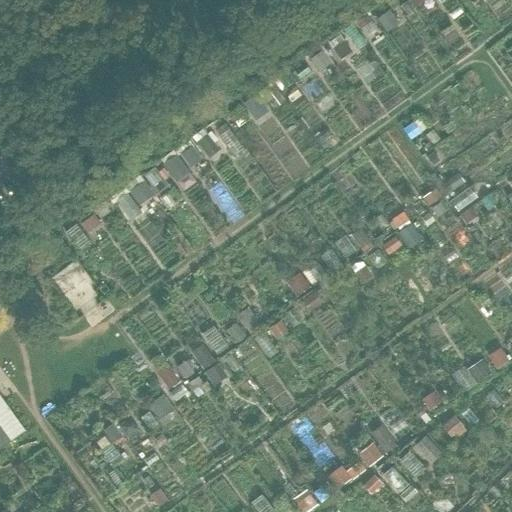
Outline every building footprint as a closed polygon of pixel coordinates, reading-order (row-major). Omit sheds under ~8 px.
[(390,9),(378,17),(387,30),(399,22),(390,9)] [(163,167),(180,183),(216,145),(199,129),(163,167)] [(76,259),(52,277),(60,287),(69,281),(76,289),(90,278),(76,259)] [(296,293),(308,287),(300,272),(288,279),(296,293)] [(452,376),(463,392),(509,360),(498,344),(452,376)] [(166,364),(157,372),(170,387),(179,380),(166,364)] [(219,365),(207,371),(212,382),(224,376),(219,365)] [(0,396),(0,430),(9,443),(25,431),(0,396)] [(456,415),(443,426),(452,437),(465,427),(456,415)] [(383,424),(370,431),(375,440),(358,450),(366,464),(396,446),(383,424)] [(0,449),(9,443),(0,430),(0,449)] [(426,434),(412,446),(428,465),(442,453),(426,434)] [(414,475),(426,466),(410,448),(399,458),(414,475)] [(358,459),(345,468),(341,463),(326,474),(337,489),(365,468),(358,459)] [(400,490),(408,481),(391,466),(382,475),(400,490)] [(375,474),(363,484),(371,493),(383,483),(375,474)] [(293,498),(303,511),(307,511),(319,504),(308,488),(293,498)]
